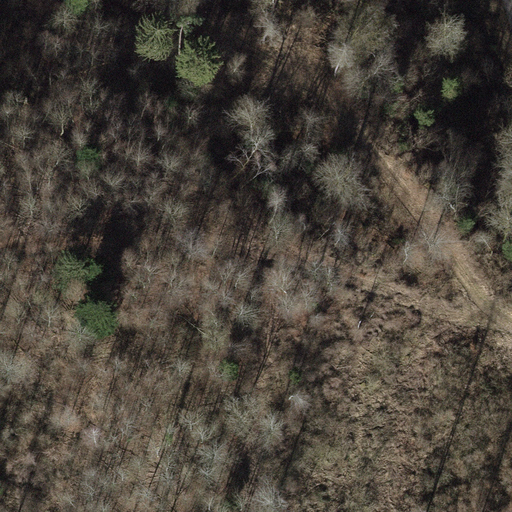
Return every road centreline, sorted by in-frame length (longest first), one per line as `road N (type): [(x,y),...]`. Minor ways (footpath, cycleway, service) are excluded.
road 1 (track): [(511,324),(236,244),(61,241),(0,251)]
road 2 (track): [(132,0),(210,27),(311,81),(511,322)]
road 3 (track): [(236,244),(268,292),(253,511)]
